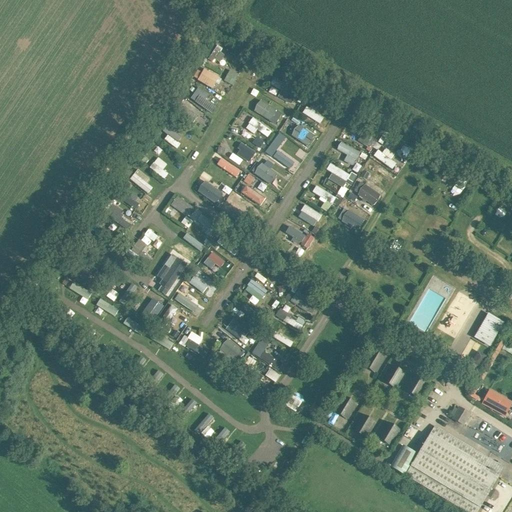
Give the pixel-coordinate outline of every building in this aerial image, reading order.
[(226,53),(216,47),(208,59),(217,66),(226,53)] [(212,89),(219,76),(203,68),(197,81),(212,89)] [(224,81),(232,85),(237,74),(229,70),(224,81)] [(270,85),(281,90),(277,97),(291,104),(295,96),(287,93),(290,86),(273,78),(270,85)] [(275,123),(281,112),(259,100),(253,111),(275,123)] [(321,123),(324,116),(304,109),(302,116),(321,123)] [(249,124),(246,128),(254,134),(257,130),(249,124)] [(298,124),(290,135),(307,148),(315,137),(298,124)] [(168,129),(162,140),(177,148),(180,143),(177,141),(180,135),(168,129)] [(336,149),(342,153),(338,159),(352,167),(360,153),(341,142),(336,149)] [(234,153),(249,162),(256,152),(241,143),(234,153)] [(272,158),(289,164),(291,159),(284,157),(286,150),(277,146),(272,158)] [(397,163),(380,149),(374,156),(391,170),(397,163)] [(164,179),(168,174),(153,162),(149,168),(164,179)] [(258,163),(252,174),(271,184),(277,173),(258,163)] [(337,194),(341,196),(348,184),(352,186),(356,177),(329,164),(325,171),(331,173),(328,179),(341,186),(337,194)] [(375,168),(367,178),(383,191),(391,181),(375,168)] [(249,184),(254,180),(249,175),(245,179),(249,184)] [(360,182),(353,193),(374,205),(381,195),(360,182)] [(202,183),(197,192),(224,207),(230,198),(202,183)] [(311,192),(327,204),(332,197),(316,185),(311,192)] [(261,206),(266,199),(244,186),(240,193),(261,206)] [(117,214),(132,219),(139,202),(124,196),(117,214)] [(187,217),(192,209),(176,197),(170,205),(187,217)] [(344,210),(339,222),(358,230),(363,218),(344,210)] [(185,217),(181,224),(188,228),(192,220),(185,217)] [(205,219),(198,228),(206,234),(213,225),(205,219)] [(307,249),(313,238),(289,226),(283,237),(307,249)] [(154,242),(158,236),(147,229),(143,236),(154,242)] [(199,266),(220,280),(224,274),(214,268),(218,263),(206,255),(199,266)] [(260,300),(266,291),(252,280),(246,289),(260,300)] [(202,310),(195,306),(198,302),(177,288),(171,298),(198,316),(202,310)] [(289,301),(308,314),(316,303),(297,290),(289,301)] [(156,319),(162,304),(151,299),(145,314),(156,319)] [(280,309),(275,315),(297,331),(302,325),(280,309)] [(474,338),(489,347),(504,322),(488,313),(474,338)] [(233,319),(225,329),(242,343),(250,333),(233,319)] [(188,338),(183,335),(179,343),(204,358),(209,350),(199,344),(202,338),(191,332),(188,338)] [(291,347),(293,341),(274,333),(271,339),(291,347)] [(228,339),(219,350),(234,364),(244,353),(228,339)] [(362,366),(376,374),(386,358),(371,349),(362,366)] [(482,364),(486,356),(477,351),(473,360),(482,364)] [(381,381),(396,389),(405,373),(391,364),(381,381)] [(275,383),(279,375),(269,369),(264,377),(275,383)] [(404,390),(418,399),(428,383),(413,374),(404,390)] [(333,411),(348,420),(357,404),(343,395),(333,411)] [(487,395),(482,404),(505,417),(511,404),(511,403),(496,395),(494,399),(487,395)] [(452,419),(463,425),(470,414),(459,408),(452,419)] [(334,426),(338,414),(332,412),(328,424),(334,426)] [(352,430),(366,438),(376,422),(362,413),(352,430)] [(377,438),(391,446),(401,430),(386,421),(377,438)] [(412,438),(417,429),(410,425),(405,434),(412,438)] [(476,511),(503,468),(495,463),(434,426),(405,475),(466,511),(476,511)] [(416,453),(403,445),(390,467),(403,474),(416,453)]
